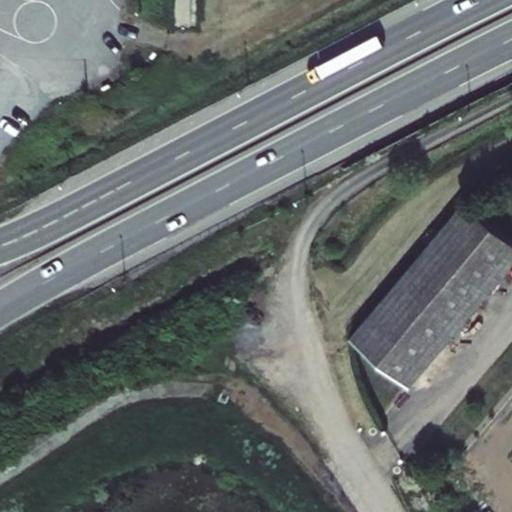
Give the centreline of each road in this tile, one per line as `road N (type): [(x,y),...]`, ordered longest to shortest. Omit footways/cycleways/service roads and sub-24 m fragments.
road 1 (trunk): [(0,307),(511,39)]
road 2 (trunk): [(482,0),(0,245)]
